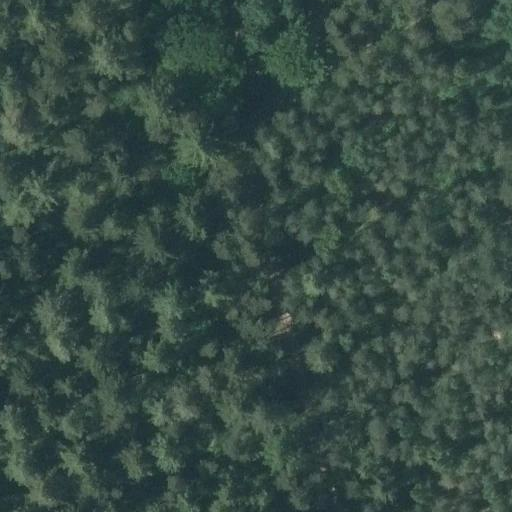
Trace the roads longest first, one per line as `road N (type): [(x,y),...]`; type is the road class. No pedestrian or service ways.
road 1 (track): [(240,125),(237,188),(327,511)]
road 2 (track): [(0,212),(173,166),(240,125)]
road 3 (track): [(420,0),(240,125)]
road 4 (track): [(240,125),(312,0)]
road 5 (track): [(207,0),(240,125)]
